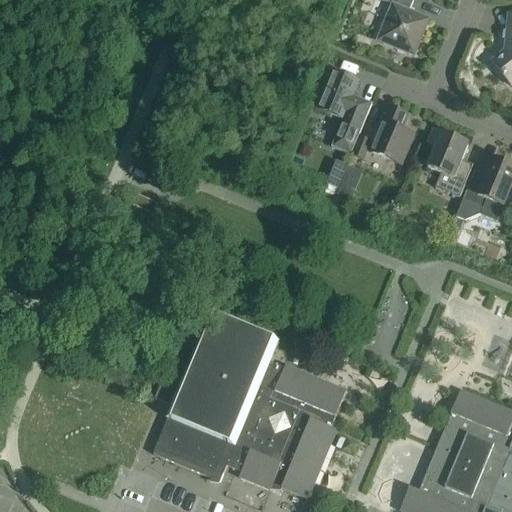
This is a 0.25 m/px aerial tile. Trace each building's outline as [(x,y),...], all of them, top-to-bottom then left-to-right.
[(413,1),(409,0),(380,0),(380,1),(391,6),(376,42),(413,58),(429,21),(408,12),(413,1)] [(489,61),(493,66),(511,88),(511,87),(511,16),(507,16),(504,48),(489,61)] [(330,148),(350,157),(372,105),(353,97),(359,83),(332,73),(317,110),(342,121),(330,148)] [(408,117),(386,108),(380,124),(381,125),(369,154),(401,167),(413,137),(401,132),(408,117)] [(459,200),(469,174),(458,169),(468,146),(433,132),(427,145),(436,149),(427,169),(441,175),(435,190),(459,200)] [(360,141),(352,161),(361,165),(369,145),(360,141)] [(462,202),(455,219),(463,222),(465,223),(480,217),(496,223),(502,208),(511,184),(511,168),(492,161),(486,177),(484,181),(473,177),(462,202)] [(340,187),(336,196),(350,202),(354,193),(340,187)] [(157,205),(144,200),(139,198),(124,191),(119,202),(152,216),(157,205)] [(455,221),(446,241),(454,244),(463,222),(455,219),(455,221)] [(182,331),(156,394),(154,400),(171,407),(165,420),(167,421),(152,456),(219,484),(226,468),(241,474),(241,475),(283,374),(286,368),(285,368),(284,370),(269,364),(278,342),(209,314),(199,338),(182,331)] [(272,487),(307,502),(336,432),(331,430),(346,393),(315,380),(312,386),(283,374),(241,475),(241,474),(238,480),(270,493),(272,487)] [(399,511),(484,511),(485,511),(486,511),(487,511),(511,452),(509,451),(511,444),(511,440),(506,438),(511,422),(511,414),(460,393),(450,417),(454,418),(445,440),(442,440),(433,462),(434,465),(422,495),(409,490),(399,511)] [(112,459),(121,424),(90,416),(86,429),(78,427),(81,419),(64,414),(57,439),(60,440),(53,467),(79,474),(85,452),(112,459)] [(511,511),(511,452),(487,511),(488,511),(511,511)]
